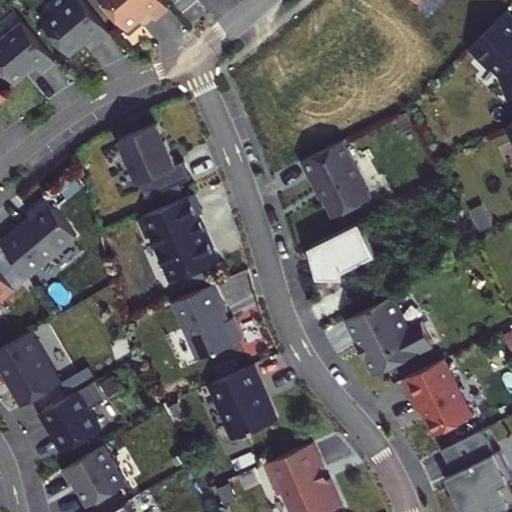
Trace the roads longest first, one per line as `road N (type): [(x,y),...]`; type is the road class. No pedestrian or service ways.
road 1 (residential): [(408,511),(381,454),(302,353),(192,57)]
road 2 (residential): [(0,169),(82,106),(192,57)]
